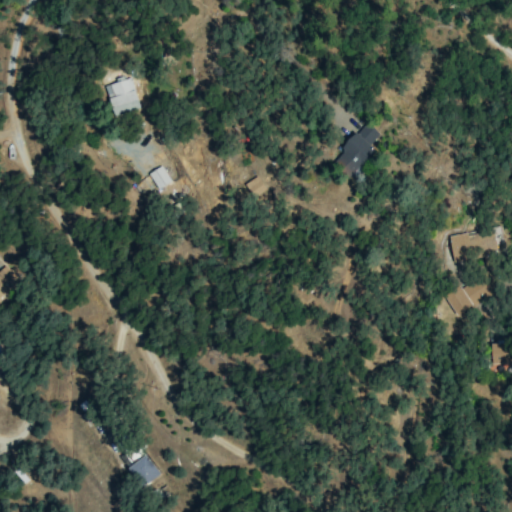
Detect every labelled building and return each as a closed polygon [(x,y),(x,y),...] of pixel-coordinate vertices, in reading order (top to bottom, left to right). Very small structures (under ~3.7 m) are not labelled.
[(115,116),(140,108),(129,78),(104,86),(115,116)] [(331,164),(352,180),(374,151),(368,146),(379,133),(364,121),(331,164)] [(148,173),(157,189),(170,182),(161,166),(148,173)] [(244,184),(252,197),(265,189),(256,176),(244,184)] [(447,236),(452,262),(489,256),(489,252),(502,250),(498,228),(447,236)] [(0,267),(0,296),(18,280),(3,265),(0,267)] [(443,294),(453,314),(495,295),(485,275),(443,294)] [(511,370),(511,343),(490,344),(491,373),(511,371),(511,370)] [(128,467),(143,454),(134,444),(120,458),(128,467)] [(127,468),(142,487),(159,474),(144,455),(127,468)]
